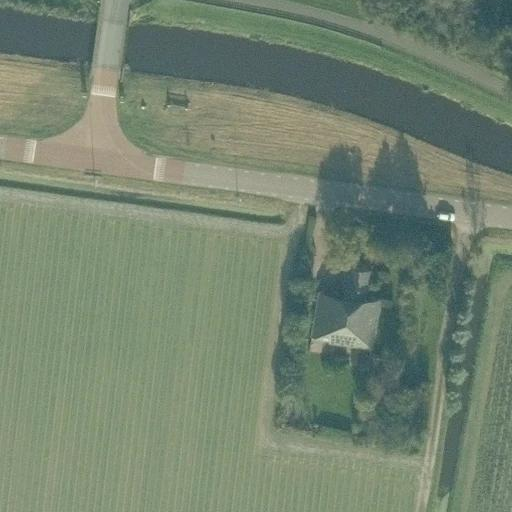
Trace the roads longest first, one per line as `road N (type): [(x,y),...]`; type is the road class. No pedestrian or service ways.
road 1 (secondary): [(511,215),(93,157)]
road 2 (residential): [(93,157),(115,0)]
